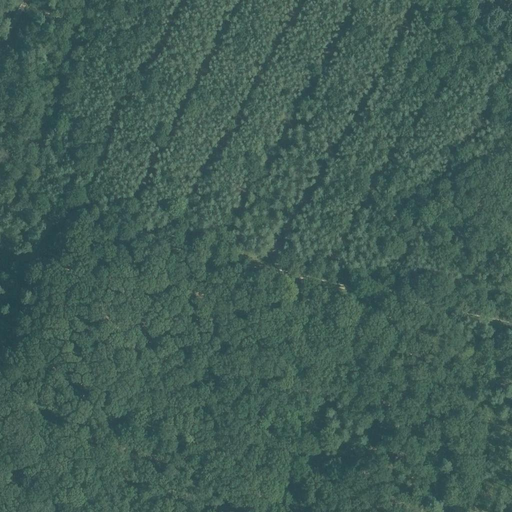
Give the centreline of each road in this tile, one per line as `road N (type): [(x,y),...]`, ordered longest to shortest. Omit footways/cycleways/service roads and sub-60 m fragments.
road 1 (track): [(511,322),(0,206)]
road 2 (track): [(297,511),(335,286)]
